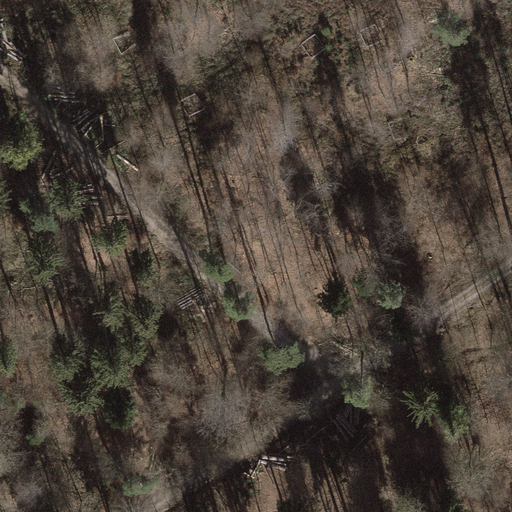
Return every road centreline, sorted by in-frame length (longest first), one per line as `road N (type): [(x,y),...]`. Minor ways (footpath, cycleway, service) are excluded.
road 1 (track): [(0,66),(226,289),(341,381)]
road 2 (track): [(146,511),(511,267)]
